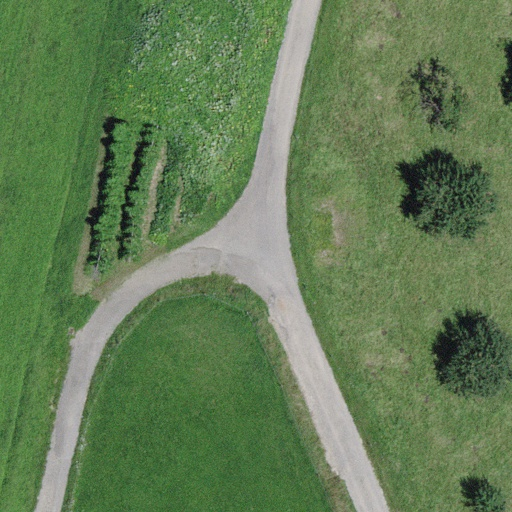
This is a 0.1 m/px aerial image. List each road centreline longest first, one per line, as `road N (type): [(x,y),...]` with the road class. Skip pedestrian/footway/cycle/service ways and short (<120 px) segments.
road 1 (track): [(372,511),(252,233),(306,0)]
road 2 (track): [(252,233),(163,276),(96,324),(49,511)]
